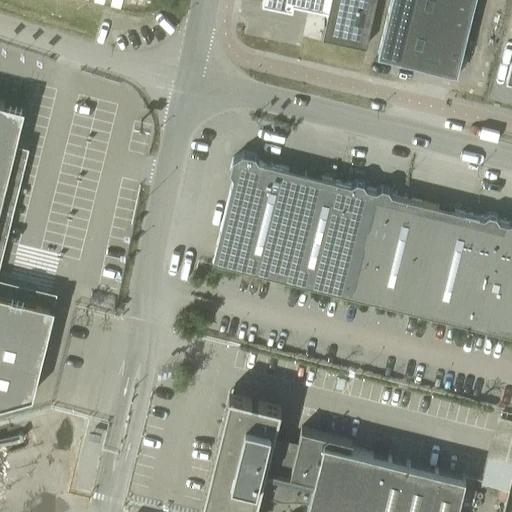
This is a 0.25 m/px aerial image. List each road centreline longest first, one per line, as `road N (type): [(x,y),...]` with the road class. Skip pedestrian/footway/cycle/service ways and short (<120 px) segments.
road 1 (unclassified): [(186,82),(511,161)]
road 2 (unclassified): [(140,320),(186,82)]
road 3 (unclassified): [(186,82),(0,28)]
